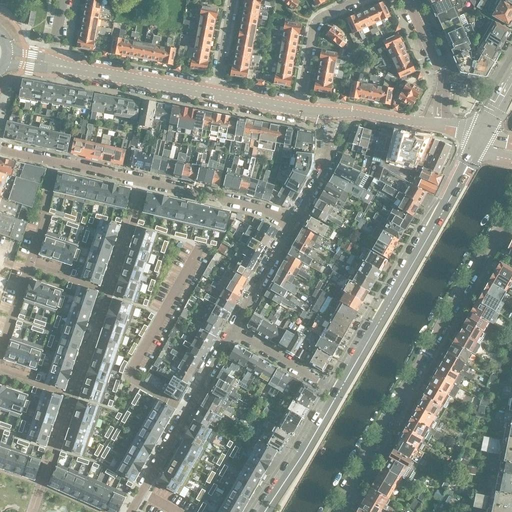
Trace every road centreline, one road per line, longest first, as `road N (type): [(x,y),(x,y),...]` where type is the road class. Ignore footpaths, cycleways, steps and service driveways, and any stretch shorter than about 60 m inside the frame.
road 1 (residential): [(338,511),(498,231)]
road 2 (secondary): [(338,391),(480,138)]
road 3 (residential): [(297,213),(56,158)]
road 4 (residential): [(230,328),(128,511)]
road 5 (residential): [(0,352),(56,158)]
road 6 (tertiary): [(214,94),(53,63)]
road 7 (secondary): [(269,511),(338,391)]
road 8 (residential): [(297,110),(314,30),(358,0)]
road 9 (residential): [(297,213),(230,328)]
road 10 (residential): [(440,124),(441,68),(409,0)]
road 11 (residential): [(338,391),(230,328)]
